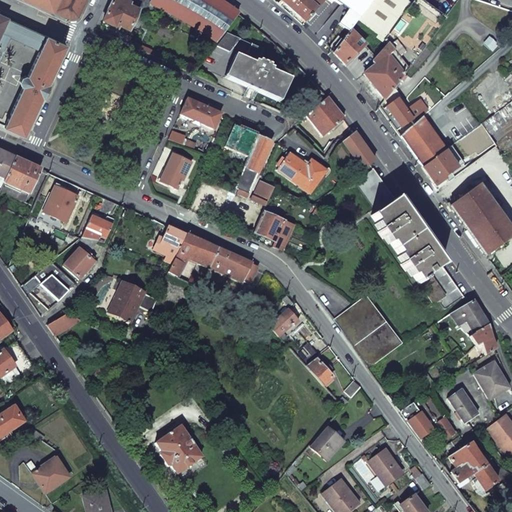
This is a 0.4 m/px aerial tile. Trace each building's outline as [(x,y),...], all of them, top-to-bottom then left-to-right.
[(26,0),(53,12),(70,20),(78,17),(85,0),(26,0)] [(129,5),(119,0),(112,0),(102,24),(113,29),(114,27),(128,33),(137,13),(138,12),(128,7),(129,5)] [(215,0),(119,0),(129,5),(128,7),(138,12),(137,13),(145,17),(145,16),(146,16),(148,13),(167,24),(171,15),(190,25),(217,43),(238,15),(219,2),(215,0)] [(281,0),(280,2),(294,14),(304,23),(316,10),(305,0),(281,0)] [(305,0),(316,10),(324,0),(305,0)] [(331,0),(339,6),(347,11),(338,24),(349,32),(372,0),(331,0)] [(405,0),(377,0),(401,17),(411,4),(405,0)] [(407,69),(443,19),(417,0),(413,0),(411,4),(401,17),(383,41),(386,45),(407,69)] [(316,34),(324,44),(338,24),(347,11),(339,6),(316,34)] [(0,57),(10,36),(39,50),(27,76),(24,76),(21,77),(19,81),(20,84),(22,86),(4,127),(24,135),(65,45),(0,15),(0,57)] [(349,32),(333,54),(344,66),(365,46),(349,32)] [(230,53),(239,40),(226,34),(216,48),(230,53)] [(245,60),(235,83),(258,93),(281,104),(287,92),(281,89),(286,78),(267,70),(269,66),(258,58),(263,50),(251,45),(244,60),(245,60)] [(363,75),(383,101),(393,86),(407,69),(386,45),(370,63),(373,66),(363,75)] [(511,90),(511,70),(503,78),(511,90)] [(378,107),(381,111),(385,108),(400,128),(410,121),(413,124),(421,118),(428,112),(419,100),(405,111),(397,100),(401,97),(393,86),(383,101),(378,107)] [(340,115),(326,98),(299,122),(295,126),(305,135),(311,130),(305,123),(308,120),(323,137),(343,119),(340,115)] [(220,115),(186,100),(179,116),(213,131),(220,115)] [(511,119),(511,100),(480,123),(489,136),(511,119)] [(413,124),(399,137),(411,154),(420,166),(433,157),(443,149),(421,118),(413,124)] [(244,131),(233,126),(223,148),(247,157),(256,136),(244,131)] [(353,133),(340,144),(361,171),(371,165),(375,162),(353,133)] [(206,135),(203,135),(198,149),(194,147),(196,144),(186,141),(183,146),(205,156),(213,138),(206,135)] [(270,142),(256,136),(247,157),(234,189),(248,195),(270,142)] [(0,152),(0,177),(4,179),(14,159),(0,152)] [(306,166),(288,154),(285,157),(283,160),(282,159),(277,166),(279,167),(276,171),(310,194),(316,184),(318,185),(323,179),(321,177),(325,171),(310,161),(306,166)] [(189,165),(172,155),(158,182),(167,186),(176,191),(189,165)] [(433,185),(446,176),(433,157),(420,166),(433,185)] [(39,170),(14,159),(4,179),(3,183),(28,194),(39,170)] [(374,169),(356,182),(377,212),(371,216),(380,229),(378,231),(383,238),(385,237),(403,262),(400,264),(406,271),(408,269),(433,304),(439,301),(445,309),(462,297),(428,248),(374,169)] [(511,235),(466,172),(438,192),(466,232),(476,246),(485,257),(511,237),(511,235)] [(77,187),(64,182),(60,191),(73,196),(77,187)] [(273,188),(260,182),(255,195),(268,201),(273,188)] [(28,194),(3,183),(0,188),(0,192),(24,203),(28,194)] [(60,191),(53,188),(42,213),(65,223),(76,198),(73,196),(60,191)] [(117,206),(107,201),(104,208),(101,216),(107,217),(104,223),(90,217),(80,239),(81,239),(96,242),(97,242),(99,237),(105,239),(114,220),(111,219),(117,206)] [(262,213),(254,233),(274,242),(272,247),(281,252),(292,227),(271,217),(262,213)] [(173,262),(185,236),(169,229),(166,228),(163,235),(161,242),(157,240),(152,252),(159,256),(173,262)] [(186,259),(241,283),(241,282),(249,285),(253,277),(256,271),(257,268),(212,247),(186,236),(185,236),(173,262),(171,266),(168,274),(176,277),(186,259)] [(81,239),(80,239),(76,244),(88,254),(96,242),(81,239)] [(77,249),(62,267),(70,274),(78,281),(94,263),(77,249)] [(157,261),(171,266),(173,262),(159,256),(157,261)] [(50,263),(22,285),(29,293),(39,285),(44,281),(51,287),(50,288),(62,299),(75,285),(50,263)] [(192,274),(188,283),(259,316),(263,306),(250,299),(249,300),(192,274)] [(156,280),(155,286),(162,289),(164,283),(156,280)] [(51,287),(44,281),(39,285),(59,303),(62,299),(50,288),(51,287)] [(122,283),(108,313),(117,317),(127,322),(126,323),(129,325),(129,323),(130,324),(138,307),(144,295),(144,294),(122,283)] [(144,295),(138,307),(152,314),(156,302),(144,295)] [(281,300),(288,308),(293,304),(286,296),(281,300)] [(355,303),(333,319),(368,368),(401,344),(364,296),(355,303)] [(476,310),(471,302),(450,315),(458,327),(466,322),(473,335),(486,326),(476,310)] [(286,311),(269,327),(278,337),(292,324),(294,326),(297,322),(286,311)] [(66,314),(46,326),(54,336),(66,329),(79,321),(66,314)] [(0,340),(11,332),(0,316),(0,340)] [(473,335),(469,338),(471,340),(487,329),(486,327),(486,326),(473,335)] [(487,329),(471,340),(476,346),(481,344),(485,356),(494,350),(490,339),(488,332),(487,329)] [(15,342),(2,351),(14,367),(20,376),(33,367),(24,354),(15,342)] [(313,348),(308,343),(297,353),(307,364),(318,354),(313,348)] [(2,351),(0,352),(0,377),(6,373),(14,367),(2,351)] [(315,359),(305,367),(323,385),(331,377),(327,372),(330,369),(326,364),(322,367),(315,359)] [(501,381),(491,364),(474,375),(488,400),(503,391),(499,383),(501,381)] [(14,367),(6,373),(12,382),(20,376),(14,367)] [(353,382),(344,392),(350,398),(360,388),(353,382)] [(460,391),(447,400),(464,424),(477,416),(460,391)] [(412,404),(400,412),(420,440),(432,431),(412,404)] [(0,436),(22,422),(13,408),(0,416),(0,436)] [(486,429),(506,457),(511,452),(511,434),(510,432),(511,430),(511,427),(504,416),(486,429)] [(446,440),(454,435),(443,418),(434,425),(446,440)] [(179,427),(155,444),(160,452),(159,453),(159,455),(160,456),(156,459),(155,461),(155,462),(162,472),(170,466),(173,470),(176,475),(200,457),(179,427)] [(343,443),(326,428),(310,447),(327,461),(343,443)] [(484,466),(468,443),(448,458),(456,469),(450,473),(457,484),(471,475),(484,466)] [(381,475),(388,484),(401,474),(384,450),(367,462),(378,476),(381,475)] [(54,459),(31,475),(38,484),(45,493),(68,477),(54,459)] [(496,483),(484,466),(471,475),(483,492),(496,483)] [(378,476),(385,486),(388,484),(381,475),(378,476)] [(421,475),(414,479),(422,490),(429,485),(421,475)] [(321,494),(334,511),(348,511),(357,505),(348,494),(349,493),(344,487),(340,480),(321,494)] [(108,511),(103,492),(82,498),(85,511),(108,511)] [(424,511),(413,497),(400,507),(403,511),(424,511)]
